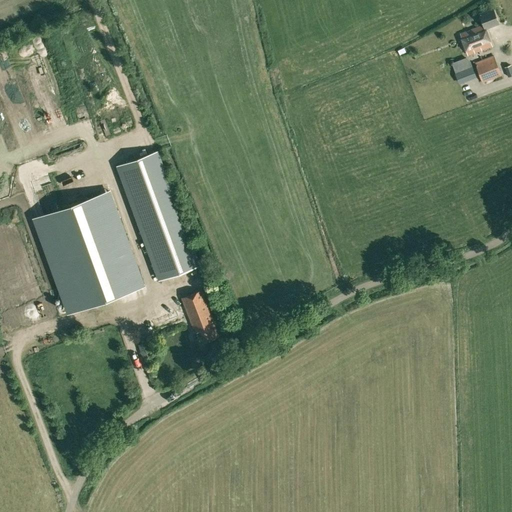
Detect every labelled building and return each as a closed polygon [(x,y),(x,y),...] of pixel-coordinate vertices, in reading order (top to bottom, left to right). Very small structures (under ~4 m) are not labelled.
[(460,34),(468,55),(491,46),(485,29),(499,24),(493,8),(479,13),(483,25),(460,34)] [(475,63),(482,82),(501,75),(494,56),(475,63)] [(454,70),(459,83),(477,77),(472,63),(454,70)] [(5,106),(12,102),(9,97),(2,100),(5,106)] [(78,122),(83,141),(99,137),(94,118),(78,122)] [(158,150),(116,165),(158,280),(200,265),(158,150)] [(109,192),(34,219),(68,312),(143,285),(109,192)] [(195,327),(201,342),(218,336),(212,320),(213,320),(201,290),(182,297),(193,327),(195,327)] [(154,323),(158,333),(188,321),(184,312),(154,323)] [(139,345),(144,360),(159,355),(154,340),(139,345)]
